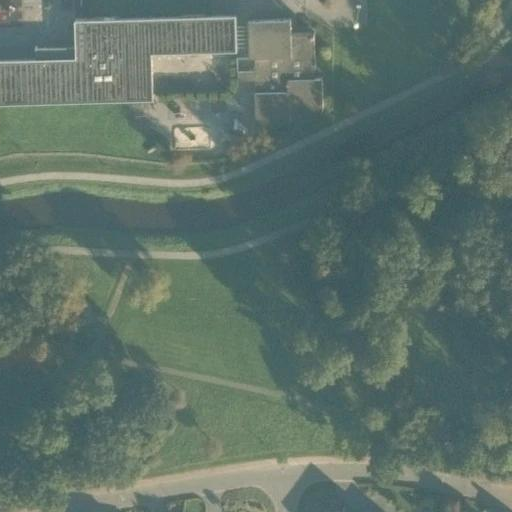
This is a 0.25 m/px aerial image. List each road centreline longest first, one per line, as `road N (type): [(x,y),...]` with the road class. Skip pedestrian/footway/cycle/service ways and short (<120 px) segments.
road 1 (unclassified): [(295,480),(176,489),(69,511)]
road 2 (unclassified): [(511,501),(430,483),(295,480)]
